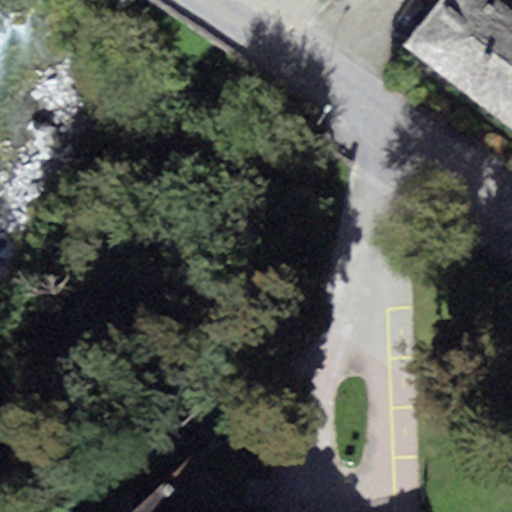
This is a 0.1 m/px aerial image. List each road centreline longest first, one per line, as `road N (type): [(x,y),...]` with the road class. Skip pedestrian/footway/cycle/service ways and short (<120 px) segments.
road 1 (tertiary): [(511,205),(331,83)]
road 2 (tertiary): [(331,83),(200,0)]
